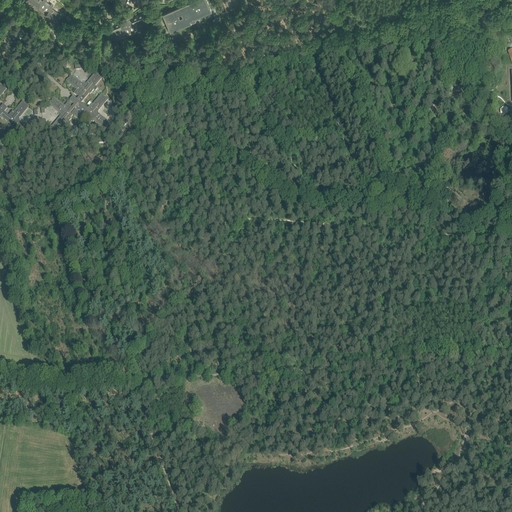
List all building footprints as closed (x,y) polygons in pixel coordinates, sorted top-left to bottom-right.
[(25,0),(25,1),(36,9),(35,10),(39,13),(46,5),(48,3),(46,1),(46,0),(42,0),(41,0),(25,0)] [(206,0),(194,0),(183,5),(191,23),(191,24),(196,22),(195,20),(200,18),(200,17),(212,11),(206,0)] [(46,5),(39,13),(44,17),(45,16),(55,25),(62,16),(58,13),(51,8),(53,5),(51,3),(50,4),(48,3),(46,5)] [(191,23),(183,5),(174,9),(171,11),(171,10),(162,14),(170,32),(191,23)] [(131,17),(126,19),(131,32),(132,35),(136,33),(135,30),(137,30),(136,28),(145,24),(146,27),(147,26),(152,24),(148,14),(149,14),(148,10),(143,12),(143,13),(131,18),(131,17)] [(131,32),(126,19),(120,21),(121,22),(108,26),(108,25),(103,27),(104,31),(106,31),(109,40),(116,38),(115,35),(124,32),(125,34),(127,34),(128,36),(132,35),(131,32)] [(2,30),(2,31),(1,35),(8,37),(12,24),(4,22),(2,30)] [(77,90),(74,93),(77,96),(78,94),(80,96),(77,100),(73,97),(70,101),(75,105),(72,108),(70,106),(70,105),(68,103),(65,106),(54,97),(52,100),(51,102),(51,101),(48,104),(60,114),(61,116),(51,128),(58,134),(64,125),(67,127),(69,124),(68,123),(71,118),(72,116),(81,122),(85,118),(84,117),(86,115),(90,118),(89,119),(93,123),(94,122),(105,130),(111,123),(98,114),(98,111),(108,99),(101,94),(93,105),(92,104),(88,108),(81,103),(89,94),(90,94),(94,90),(95,91),(98,88),(95,86),(102,78),(100,76),(99,77),(98,75),(96,73),(86,85),(84,85),(72,75),(66,81),(77,90)] [(0,139),(4,143),(9,137),(0,128),(0,116),(1,116),(10,124),(9,125),(14,129),(15,128),(26,137),(31,130),(20,121),(20,118),(29,107),(23,101),(13,113),(12,112),(9,116),(4,112),(6,110),(2,106),(0,108),(0,96),(6,89),(0,84),(0,139)]
